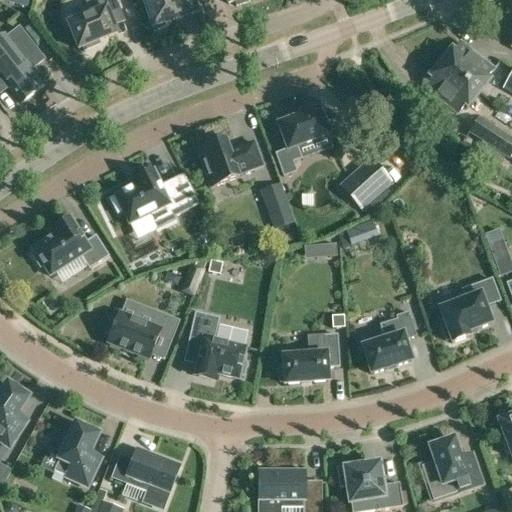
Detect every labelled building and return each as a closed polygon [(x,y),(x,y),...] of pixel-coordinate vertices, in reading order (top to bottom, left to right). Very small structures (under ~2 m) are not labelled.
[(82,49),(83,52),(100,46),(98,42),(116,35),(110,19),(122,15),(115,0),(83,0),(90,15),(67,25),(78,50),(82,49)] [(156,28),(157,31),(168,27),(167,24),(183,19),(177,0),(142,0),(151,29),(156,28)] [(0,39),(0,77),(9,90),(21,105),(44,87),(33,73),(46,63),(19,29),(6,39),(4,36),(0,39)] [(440,65),(478,95),(489,82),(486,79),(493,71),(460,45),(454,53),(451,51),(440,65)] [(425,88),(458,115),(464,106),(467,109),(478,95),(440,65),(429,78),(432,80),(425,88)] [(511,95),(511,74),(502,89),(511,95)] [(328,138),(323,124),(327,123),(322,109),(318,110),(317,107),(299,114),(301,117),(277,126),(286,151),(275,155),(283,178),(296,173),(292,164),(301,160),(297,149),(328,138)] [(477,153),(499,167),(505,158),(508,160),(511,154),(511,138),(480,118),(468,135),(483,145),(477,153)] [(196,152),(210,189),(238,178),(237,176),(262,168),(253,144),(235,151),(235,152),(229,154),(223,137),(206,143),(208,147),(196,152)] [(371,199),(389,182),(370,162),(349,181),(363,195),(354,203),(367,217),(378,207),(371,199)] [(108,199),(116,214),(122,211),(128,224),(147,214),(155,230),(174,220),(173,217),(187,210),(174,183),(161,189),(152,172),(136,179),(139,184),(108,199)] [(289,214),(279,186),(260,193),(270,220),(289,214)] [(32,250),(34,254),(31,256),(40,269),(43,267),(50,277),(81,257),(88,270),(108,258),(95,237),(85,244),(69,219),(55,229),(58,234),(32,250)] [(376,237),(370,221),(359,225),(365,241),(376,237)] [(328,257),(336,257),(335,244),(327,245),(328,257)] [(191,265),(181,290),(193,295),(203,270),(207,261),(196,262),(194,266),(191,265)] [(219,277),(222,266),(211,263),(208,274),(219,277)] [(451,345),(469,338),(467,334),(491,326),(485,309),(500,303),(491,281),(461,292),(465,301),(438,311),(444,326),(440,327),(446,342),(450,341),(451,345)] [(149,361),(157,340),(170,345),(179,323),(157,314),(151,328),(118,314),(106,344),(149,361)] [(238,380),(239,376),(243,377),(246,364),(242,363),(245,349),(214,342),(219,320),(195,314),(188,345),(200,348),(194,376),(211,380),(212,374),(238,380)] [(416,339),(408,314),(396,318),(396,320),(380,325),(386,342),(362,350),(370,376),(411,363),(404,342),(416,339)] [(344,329),(343,317),(331,318),(332,330),(344,329)] [(282,368),(278,368),(279,384),(283,383),(284,386),(328,383),(327,369),(339,368),(337,337),(323,337),(324,355),(282,358),(282,368)] [(0,443),(9,449),(22,429),(12,423),(28,399),(7,385),(0,395),(0,443)] [(511,417),(511,418),(510,415),(497,420),(506,442),(502,444),(507,456),(511,455),(511,458),(511,417)] [(53,473),(87,489),(97,467),(86,462),(98,436),(75,426),(68,440),(65,439),(58,453),(62,455),(53,473)] [(417,464),(431,504),(481,486),(474,463),(462,467),(453,441),(429,449),(433,458),(417,464)] [(143,500),(163,508),(177,474),(172,472),(175,466),(136,450),(125,479),(148,488),(143,500)] [(0,489),(10,471),(0,465),(0,489)] [(347,488),(351,511),(382,511),(402,509),(399,485),(381,488),(378,466),(356,470),(355,467),(337,470),(340,489),(347,488)] [(303,503),(303,511),(320,511),(321,484),(305,484),(304,472),(262,473),(262,480),(258,480),(258,511),(280,511),(280,503),(303,503)] [(91,511),(121,511),(123,510),(96,500),(91,511)]
